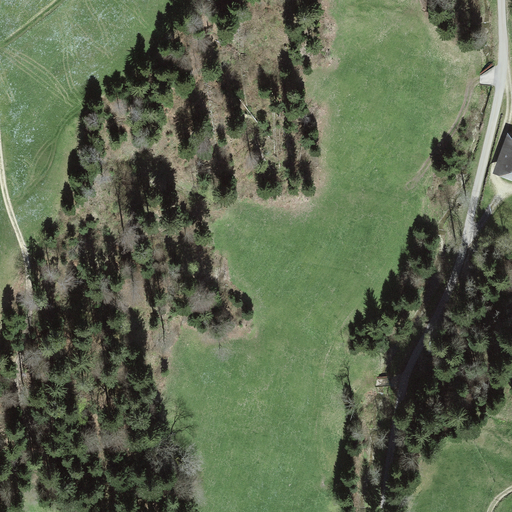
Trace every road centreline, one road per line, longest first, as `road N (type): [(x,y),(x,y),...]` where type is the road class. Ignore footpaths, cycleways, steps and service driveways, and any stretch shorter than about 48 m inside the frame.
road 1 (unclassified): [(384,511),(401,393),(463,248),(493,121),(503,0)]
road 2 (track): [(0,480),(31,430),(13,381),(29,327),(27,268),(0,165)]
road 3 (track): [(505,195),(494,171),(509,109),(501,71)]
